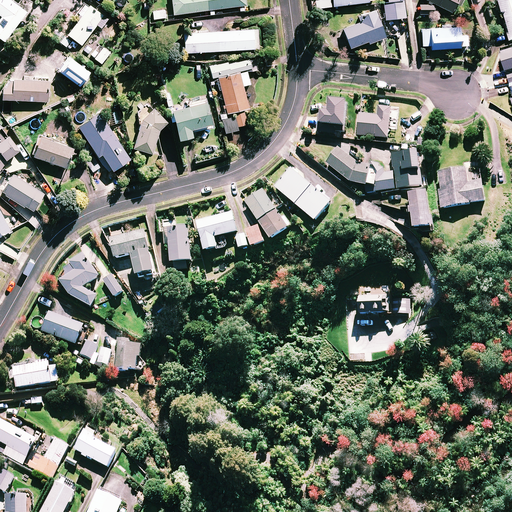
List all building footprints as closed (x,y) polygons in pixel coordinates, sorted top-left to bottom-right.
[(0,0),(0,15),(2,17),(0,19),(0,38),(5,42),(27,13),(8,0),(0,0)] [(170,0),(172,15),(209,10),(209,15),(214,15),(213,9),(244,6),(243,0),(170,0)] [(425,0),(449,12),(453,3),(457,5),(459,0),(425,0)] [(511,0),(495,0),(509,43),(511,41),(511,0)] [(404,17),(402,1),(383,3),(385,20),(404,17)] [(73,39),(69,44),(75,49),(79,44),(82,46),(97,26),(102,29),(107,22),(102,19),(104,17),(86,3),(78,14),(82,17),(68,35),(73,39)] [(430,5),(418,5),(418,14),(430,14),(430,5)] [(165,18),(164,10),(152,12),(153,20),(165,18)] [(383,37),(373,10),(356,16),(359,22),(341,29),(349,48),(366,41),(367,43),(383,37)] [(430,45),(430,50),(458,48),(458,45),(466,45),(465,35),(457,36),(457,27),(420,30),(421,46),(430,45)] [(257,49),(256,29),(182,33),(183,53),(257,49)] [(111,53),(98,45),(95,50),(99,53),(95,59),(103,65),(111,53)] [(511,50),(500,53),(505,72),(511,69),(511,50)] [(69,57),(58,72),(65,77),(66,75),(81,86),(91,73),(69,57)] [(210,78),(216,77),(227,118),(221,120),(224,133),(237,130),(236,127),(246,124),(243,110),(248,108),(242,86),(249,84),(246,71),(239,73),(239,71),(250,69),(248,59),(227,63),(227,61),(208,65),(210,78)] [(48,102),(49,78),(35,78),(35,81),(13,80),(9,80),(4,88),(3,88),(3,100),(48,102)] [(209,124),(204,101),(169,110),(176,140),(190,136),(188,129),(209,124)] [(347,104),(329,102),(328,114),(319,113),(317,134),(336,135),(336,128),(344,129),(347,104)] [(396,129),(398,107),(391,106),(390,109),(379,108),(378,116),(359,115),(357,136),(388,139),(389,129),(396,129)] [(153,110),(150,112),(143,118),(134,149),(151,154),(158,129),(165,122),(153,110)] [(95,154),(108,173),(112,171),(112,172),(130,160),(106,122),(89,134),(100,151),(95,154)] [(9,136),(0,142),(0,170),(6,160),(19,151),(9,136)] [(74,149),(40,137),(33,156),(66,169),(74,149)] [(366,186),(374,188),(377,179),(368,176),(371,168),(356,164),(338,150),(326,165),(351,183),(366,187),(366,186)] [(395,172),(397,190),(423,186),(417,152),(392,156),(395,172)] [(291,169),(275,189),(294,205),(288,212),(293,216),(298,209),(314,222),(330,202),(291,169)] [(484,202),(481,182),(468,184),(466,170),(435,174),(440,209),(484,202)] [(396,190),(393,173),(377,175),(380,193),(396,190)] [(14,175),(2,193),(25,208),(26,206),(33,211),(44,195),(14,175)] [(270,239),(290,226),(285,218),(282,220),(263,190),(245,202),(270,239)] [(412,229),(433,227),(432,218),(429,218),(427,192),(409,194),(412,229)] [(0,236),(11,231),(0,209),(0,236)] [(237,233),(231,209),(217,213),(218,218),(197,223),(205,253),(218,249),(216,243),(215,239),(237,233)] [(192,262),(188,227),(164,229),(166,245),(169,245),(171,264),(182,263),(192,262)] [(264,242),(258,227),(245,231),(251,246),(264,242)] [(155,273),(144,231),(110,239),(115,259),(132,255),(137,277),(155,273)] [(248,247),(245,234),(236,236),(239,249),(248,247)] [(98,279),(81,256),(69,265),(74,272),(59,284),(68,298),(90,310),(96,297),(83,290),(98,279)] [(123,292),(112,275),(104,281),(114,297),(123,292)] [(391,295),(358,296),(359,315),(392,314),(391,295)] [(82,328),(48,315),(41,334),(75,347),(82,328)] [(118,341),(114,370),(128,372),(129,369),(136,370),(138,358),(140,358),(142,344),(118,341)] [(98,348),(86,343),(80,356),(91,361),(98,348)] [(111,353),(101,350),(97,364),(107,367),(111,353)] [(31,365),(30,363),(21,364),(22,366),(12,368),(15,390),(58,384),(56,369),(48,371),(47,363),(31,365)] [(21,421),(5,414),(3,419),(19,425),(21,421)] [(36,441),(0,422),(0,444),(7,448),(3,456),(22,466),(36,441)] [(85,430),(74,452),(81,456),(81,458),(86,460),(87,459),(106,469),(115,453),(92,441),(95,435),(85,430)] [(69,447),(55,440),(45,460),(33,454),(27,467),(52,480),(69,447)] [(0,491),(5,494),(14,478),(0,471),(0,491)] [(64,511),(74,495),(56,485),(41,511),(64,511)] [(118,511),(121,506),(97,495),(88,511),(118,511)] [(26,511),(26,498),(5,498),(4,511),(26,511)]
